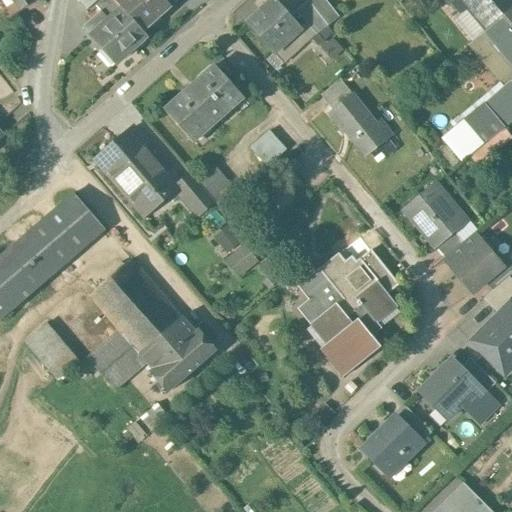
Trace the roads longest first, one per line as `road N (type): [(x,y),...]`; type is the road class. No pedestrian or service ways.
road 1 (residential): [(380,511),(328,458),(336,431),(426,334),(425,276),(214,21)]
road 2 (residential): [(214,21),(62,156),(48,142),(43,102),(59,0)]
